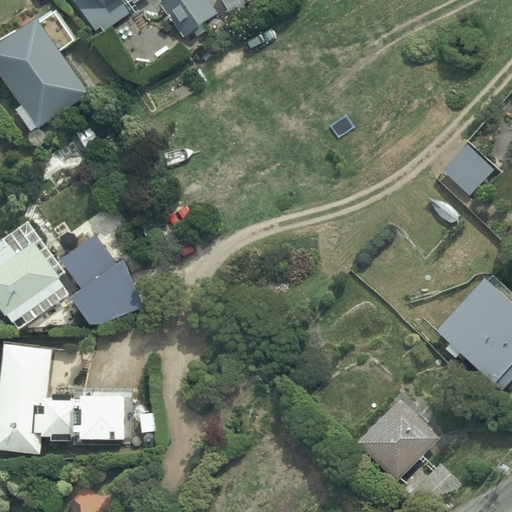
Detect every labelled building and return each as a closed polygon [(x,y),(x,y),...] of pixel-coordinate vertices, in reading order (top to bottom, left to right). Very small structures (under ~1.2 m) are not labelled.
[(73,0),(97,35),(104,31),(106,35),(138,14),(142,20),(165,5),(161,0),(73,0)] [(221,16),(208,0),(169,0),(168,2),(170,4),(164,8),(188,40),(221,16)] [(222,0),(236,20),(264,2),(262,0),(222,0)] [(0,94),(10,88),(26,112),(21,115),(35,136),(92,99),(64,56),(81,45),(61,14),(21,40),(16,32),(0,42),(0,94)] [(81,292),(33,226),(0,250),(0,307),(11,323),(13,322),(23,336),(81,292)] [(122,270),(99,240),(65,267),(88,295),(76,304),(103,339),(147,305),(129,265),(122,270)] [(511,370),(511,292),(489,271),(440,323),(502,381),(511,370)] [(53,398),(56,347),(7,345),(7,353),(10,353),(9,383),(0,383),(0,382),(0,420),(1,420),(1,450),(42,451),(43,436),(58,436),(58,440),(132,441),(133,390),(77,389),(77,399),(76,399),(76,394),(54,393),(54,398),(53,398)] [(442,438),(404,401),(360,444),(397,481),(442,438)] [(420,511),(435,511),(463,486),(444,466),(416,492),(411,488),(404,494),(420,511)] [(96,495),(88,486),(70,503),(70,511),(123,511),(123,493),(96,495)]
